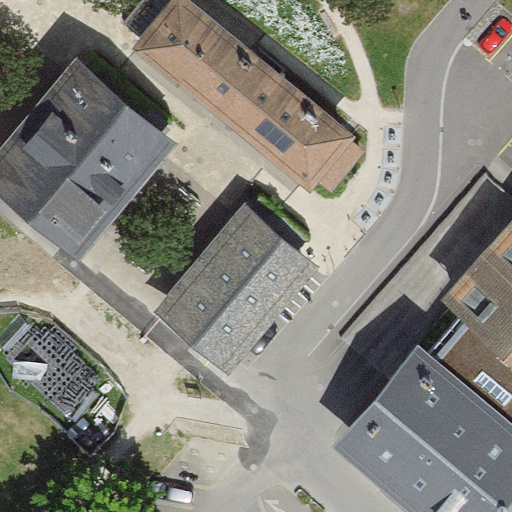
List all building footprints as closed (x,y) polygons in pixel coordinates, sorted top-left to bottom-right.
[(193,0),(174,0),(142,39),(312,177),(351,128),(193,0)] [(168,126),(89,61),(0,168),(78,233),(168,126)] [(314,258),(248,204),(163,307),(229,361),(314,258)] [(471,309),(511,344),(511,219),(450,291),(471,309)] [(511,344),(471,309),(434,352),(424,344),(348,433),(439,511),(483,511),(511,478),(511,344)]
